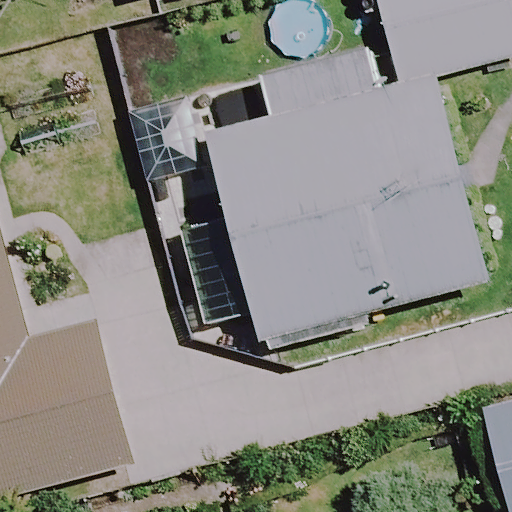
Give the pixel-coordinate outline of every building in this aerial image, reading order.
[(174,0),(134,0),(137,10),(174,0)] [(369,0),(381,46),(255,80),(269,133),(208,149),(261,347),(485,287),(432,90),(511,69),(511,42),(501,0),(369,0)] [(135,228),(76,243),(97,328),(157,314),(135,228)] [(21,352),(0,272),(0,503),(123,471),(88,335),(21,352)] [(511,511),(511,408),(480,416),(501,511),(511,511)]
